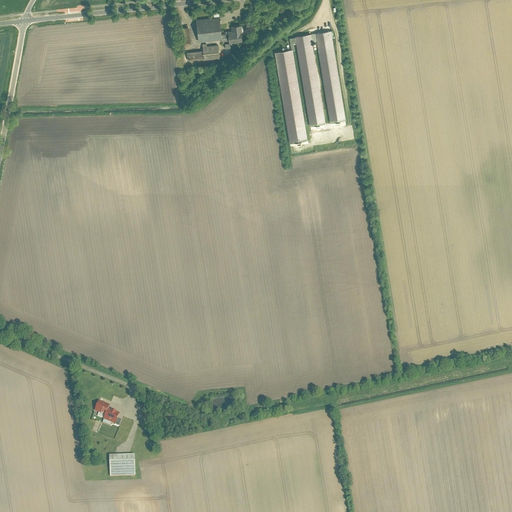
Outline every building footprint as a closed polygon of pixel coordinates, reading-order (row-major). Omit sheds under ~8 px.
[(219,16),(196,18),(198,41),(222,39),(221,33),(219,16)] [(242,30),(241,24),(231,25),(232,30),(228,30),(228,33),(221,33),(222,39),(222,40),(228,39),(229,42),(242,41),(241,31),(242,30)] [(190,41),(188,26),(178,27),(180,43),(190,41)] [(331,30),(315,32),(316,40),(330,122),(346,120),(331,30)] [(310,125),(325,123),(312,41),(310,33),(295,35),(295,36),(296,41),(310,125)] [(219,58),(218,44),(207,45),(207,43),(202,43),(203,50),(186,52),(187,59),(204,57),(204,59),(219,58)] [(293,50),(293,48),(291,49),(275,51),(289,143),(307,140),(293,50)] [(110,406),(99,402),(94,412),(104,416),(103,421),(115,426),(120,414),(108,410),(110,406)] [(135,455),(109,456),(110,477),(135,476),(135,455)]
